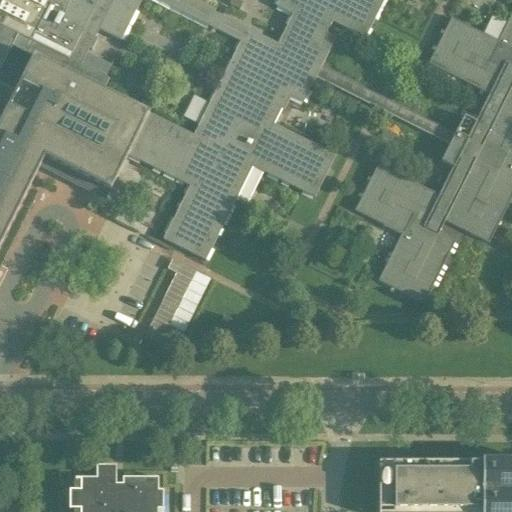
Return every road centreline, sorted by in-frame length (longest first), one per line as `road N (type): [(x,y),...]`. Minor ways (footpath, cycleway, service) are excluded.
road 1 (tertiary): [(0,398),(349,400)]
road 2 (tertiary): [(349,400),(511,401)]
